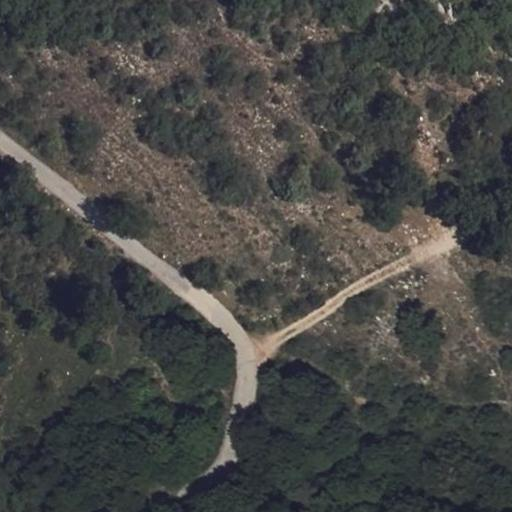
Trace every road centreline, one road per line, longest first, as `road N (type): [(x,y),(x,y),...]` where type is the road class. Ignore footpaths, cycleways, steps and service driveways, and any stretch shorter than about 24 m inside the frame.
road 1 (unclassified): [(145,511),(212,479),(233,448),(249,369),(240,339),(210,305),(0,135)]
road 2 (track): [(511,213),(345,295),(277,339),(249,369)]
